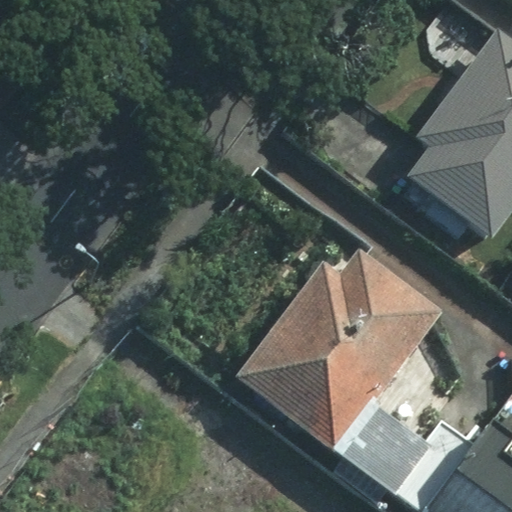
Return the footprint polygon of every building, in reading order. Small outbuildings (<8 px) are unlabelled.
[(511,63),(487,44),(401,154),(415,165),(395,191),(476,253),(511,206),(511,63)] [(325,291),(308,277),(217,393),(318,467),(428,325),(348,262),(325,291)] [(390,511),(412,511),(458,448),(427,426),(415,443),(367,408),(325,466),(390,511)] [(511,511),(511,481),(463,447),(416,511),(511,511)] [(279,511),(268,503),(260,511),(279,511)]
